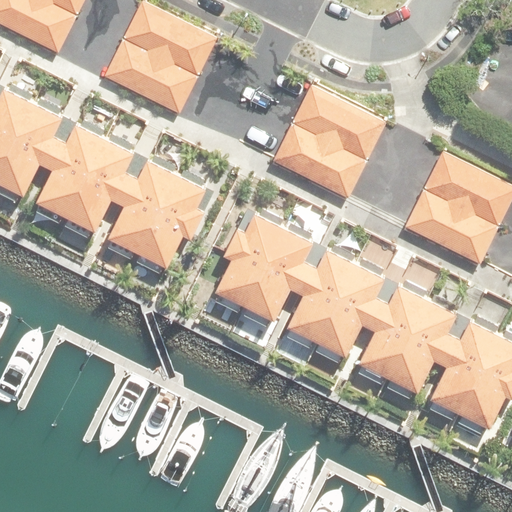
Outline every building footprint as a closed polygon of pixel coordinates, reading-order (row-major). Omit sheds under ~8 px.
[(0,0),(0,19),(64,52),(90,0),(0,0)] [(108,76),(183,115),(220,40),(145,2),(108,76)] [(278,162),(353,200),(391,125),(315,88),(278,162)] [(0,182),(31,198),(47,165),(54,169),(67,143),(60,139),(69,121),(11,92),(1,110),(0,109),(0,182)] [(54,169),(61,172),(44,205),(102,235),(119,201),(126,205),(140,178),(133,174),(142,156),(83,127),(74,146),(67,143),(54,169)] [(511,185),(447,154),(410,228),(485,266),(511,213),(511,185)] [(205,211),(213,193),(155,163),(146,181),(140,178),(126,205),(133,208),(116,241),(175,271),(192,237),(199,242),(212,215),(205,211)] [(239,261),(222,294),(282,323),(299,290),(306,293),(319,267),(312,264),(321,245),(262,216),(253,233),(245,229),(231,257),(239,261)] [(311,296),(295,329),(354,358),(370,326),(378,330),(390,304),(383,300),(393,281),(333,251),(325,270),(319,267),(306,293),(311,296)] [(390,304),(378,330),(383,332),(367,366),(426,394),(442,362),(448,366),(462,338),(456,335),(464,317),(406,288),(396,307),(390,304)] [(455,369),(439,402),(498,431),(511,403),(511,340),(478,324),(469,341),(462,338),(448,366),(455,369)]
